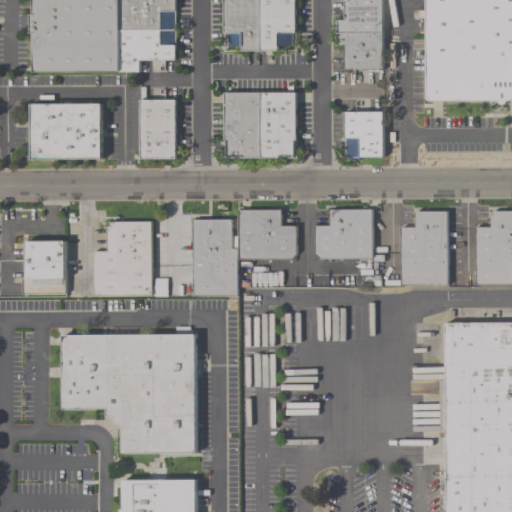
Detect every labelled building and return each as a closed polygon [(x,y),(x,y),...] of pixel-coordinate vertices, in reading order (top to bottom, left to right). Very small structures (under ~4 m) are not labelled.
[(139,72),(139,61),(174,61),(174,0),(31,0),(31,73),(139,72)] [(294,51),(294,0),(224,0),(224,35),(232,35),(232,43),(241,43),(241,51),(294,51)] [(343,0),(343,21),(336,21),(337,48),(344,48),(345,72),(383,71),(382,0),(343,0)] [(427,93),(428,17),(419,17),(419,10),(428,10),(427,0),(511,0),(511,97),(507,97),(507,100),(505,101),(503,102),(501,101),(500,100),(500,97),(432,98),(430,97),(428,96),(427,93)] [(224,93),(224,159),(296,159),(296,93),(224,93)] [(140,100),(140,160),(176,160),(176,100),(140,100)] [(102,103),(30,103),(30,160),(102,160),(102,103)] [(344,158),(383,158),(383,113),(344,113),(344,158)] [(511,283),(476,283),(476,225),(490,225),(490,214),(492,214),(492,209),(511,209),(511,283)] [(193,296),(237,296),(237,259),(296,259),(296,226),(281,226),(281,210),(236,210),(236,220),(194,220),(193,296)] [(314,226),(314,261),(371,261),(371,210),(328,210),(328,226),(314,226)] [(400,287),(448,287),(448,213),(415,213),(415,228),(400,228),(400,287)] [(151,221),(106,221),(106,251),(92,251),(92,296),(152,296),(151,221)] [(66,240),(24,241),(24,285),(67,285),(66,240)] [(511,511),(446,511),(446,451),(439,451),(439,410),(445,410),(445,409),(439,409),(439,395),(445,395),(445,394),(439,394),(438,381),(445,381),(445,323),(511,322),(511,511)] [(63,336),(64,410),(108,409),(108,416),(116,416),(116,424),(123,424),(123,454),(196,453),(196,335),(63,336)] [(123,480),(123,510),(120,510),(120,511),(196,511),(196,480),(123,480)]
